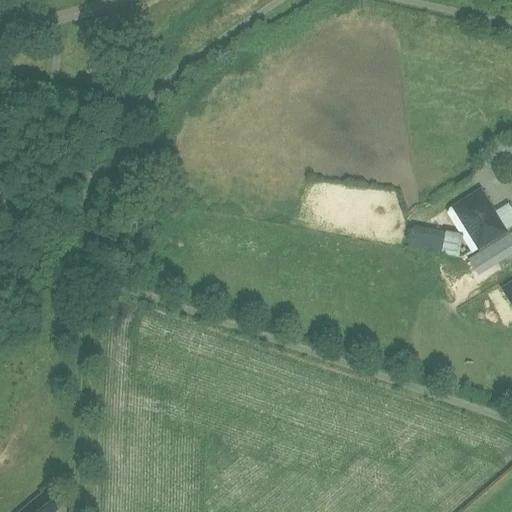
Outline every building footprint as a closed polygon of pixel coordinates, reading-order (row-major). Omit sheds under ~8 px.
[(478,250),(506,233),(480,192),(453,209),(478,250)] [(511,197),(498,207),(509,223),(511,221),(511,197)] [(511,254),(511,233),(468,261),(477,276),(511,254)] [(511,304),(511,284),(503,290),(511,304)] [(56,511),(42,495),(21,511),(56,511)]
